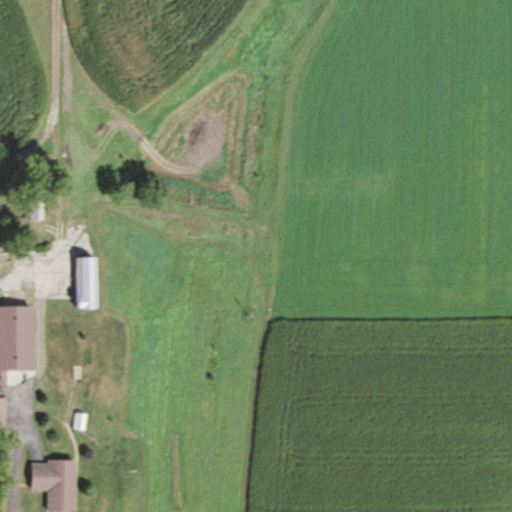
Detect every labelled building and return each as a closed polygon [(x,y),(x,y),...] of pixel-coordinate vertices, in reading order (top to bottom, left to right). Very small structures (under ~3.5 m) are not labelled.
[(35,222),(35,196),(26,196),(26,222),(35,222)] [(64,258),(64,309),(89,309),(89,258),(64,258)] [(15,290),(0,290),(0,378),(16,379),(15,290)] [(89,323),(53,323),(53,367),(89,367),(89,323)] [(64,462),(22,461),(21,491),(37,491),(37,511),(63,511),(64,462)]
